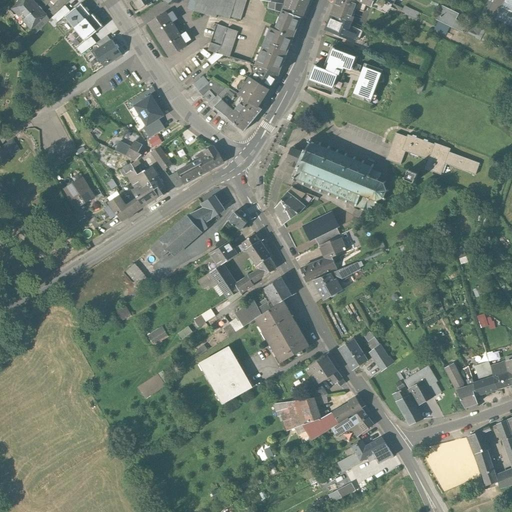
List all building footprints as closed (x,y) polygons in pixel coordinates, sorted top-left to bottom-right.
[(30,0),(20,0),(10,9),(29,30),(45,15),(30,0)] [(133,0),(139,10),(152,2),(151,1),(152,0),(133,0)] [(236,1),(233,0),(196,0),(196,1),(193,11),(216,18),(217,15),(230,19),(231,17),(236,1)] [(247,0),(235,0),(236,1),(231,17),(240,21),(247,0)] [(287,0),(283,10),(302,18),(309,0),(287,0)] [(358,2),(351,0),(338,0),(332,16),(340,19),(341,19),(351,23),(356,9),(363,12),(365,5),(358,2)] [(511,0),(496,0),(489,14),(511,26),(511,0)] [(283,4),(270,2),(269,9),(280,11),(283,4)] [(91,15),(81,3),(70,12),(64,17),(74,30),(91,15)] [(64,17),(70,12),(65,6),(52,18),(57,23),(64,17)] [(419,13),(405,6),(402,12),(416,19),(419,13)] [(450,10),(445,7),(438,21),(450,27),(451,28),(458,14),(450,10)] [(283,10),(273,34),(293,41),(302,18),(283,10)] [(166,13),(148,24),(159,40),(176,29),(172,23),(177,19),(173,12),(167,16),(166,13)] [(91,15),(74,30),(85,42),(91,37),(103,27),(93,14),(91,15)] [(45,15),(29,30),(34,35),(50,20),(45,15)] [(332,16),(326,31),(345,39),(345,38),(355,42),(359,33),(348,29),(351,23),(341,19),(340,19),(332,16)] [(450,27),(438,21),(435,29),(446,35),(450,27)] [(227,28),(216,25),(210,43),(221,47),(227,28)] [(238,32),(227,28),(221,47),(219,54),(231,58),(238,32)] [(176,29),(159,40),(170,57),(187,47),(185,44),(191,40),(186,33),(181,36),(176,29)] [(273,34),(269,32),(256,65),(260,67),(261,67),(280,74),(293,41),(273,34)] [(100,48),(111,40),(107,35),(96,43),(96,44),(100,48)] [(96,43),(91,37),(85,42),(77,48),(82,54),(96,44),(96,43)] [(122,54),(112,41),(95,52),(104,66),(122,54)] [(221,47),(210,43),(207,51),(219,54),(221,47)] [(358,57),(332,47),(324,68),(314,65),(308,80),(334,89),(342,68),(352,72),(358,57)] [(383,70),(365,64),(353,97),(371,103),(383,70)] [(261,67),(260,67),(251,78),(270,90),(280,74),(261,67)] [(204,77),(194,85),(199,91),(209,83),(204,77)] [(270,90),(251,78),(243,90),(242,87),(233,82),(229,89),(245,99),(259,108),(270,90)] [(226,87),(214,80),(209,83),(199,91),(198,92),(203,97),(210,91),(216,98),(226,87)] [(203,97),(209,104),(216,98),(210,91),(203,97)] [(163,116),(151,97),(135,107),(147,126),(159,119),(163,116)] [(235,111),(229,119),(244,131),(262,110),(259,108),(245,99),(235,111)] [(215,108),(229,119),(235,111),(222,101),(215,108)] [(165,129),(159,119),(147,126),(143,128),(150,139),(165,129)] [(434,144),(408,135),(407,137),(396,133),(386,159),(401,165),(406,152),(429,160),(425,169),(441,175),(445,164),(475,175),(479,164),(450,152),(451,149),(435,143),(434,144)] [(336,153),(329,150),(330,147),(329,146),(328,149),(321,146),(322,143),(320,143),(319,145),(311,142),(312,139),(311,139),(310,141),(308,141),(307,142),(309,143),(306,151),(304,150),(304,152),(305,152),(305,154),(295,149),(296,147),(294,147),(294,149),(292,148),(291,149),(293,150),(289,159),(287,159),(286,160),(288,161),(288,163),(289,164),(290,162),(292,163),(293,166),(295,167),(297,166),(297,165),(300,166),(299,167),(297,166),(297,168),(298,168),(295,176),(293,176),(293,177),(295,178),(293,181),(295,181),(296,179),(304,182),(303,185),(308,187),(309,184),(312,185),(311,188),(313,189),(314,186),(321,189),(320,192),(321,192),(322,190),(329,192),(328,195),(330,196),(331,193),(338,196),(337,199),(338,199),(339,197),(346,200),(345,202),(347,203),(348,200),(356,204),(355,206),(356,207),(356,206),(372,213),(376,204),(377,204),(377,201),(383,198),(385,200),(386,199),(384,197),(386,191),(389,192),(389,190),(386,190),(384,184),(386,182),(385,181),(383,183),(378,181),(381,173),(372,170),(374,165),(372,165),(371,167),(363,164),(364,161),(363,161),(362,163),(355,160),(356,158),(354,157),(353,160),(346,157),(347,154),(346,153),(345,156),(338,153),(339,151),(337,150),(336,153)] [(0,163),(3,166),(18,151),(11,141),(0,147),(0,163)] [(134,142),(131,147),(120,142),(115,151),(126,156),(127,155),(136,161),(142,155),(139,153),(142,146),(134,142)] [(218,153),(214,146),(196,157),(198,161),(201,167),(205,165),(208,171),(224,163),(218,153)] [(172,165),(159,147),(151,153),(164,171),(172,165)] [(198,161),(178,172),(184,184),(208,171),(205,165),(201,167),(198,161)] [(152,167),(138,176),(134,170),(126,175),(135,189),(142,184),(144,187),(150,183),(150,182),(158,177),(152,167)] [(414,181),(417,172),(407,169),(404,178),(414,181)] [(178,172),(168,178),(176,189),(184,184),(178,172)] [(163,185),(158,177),(150,182),(150,183),(154,189),(154,190),(158,197),(159,198),(167,193),(162,185),(163,185)] [(94,197),(82,179),(65,189),(77,208),(94,197)] [(150,183),(144,187),(142,184),(135,189),(131,191),(136,199),(142,207),(158,197),(154,190),(154,189),(150,183)] [(292,189),(288,193),(295,200),(295,199),(300,203),(305,195),(292,189)] [(295,200),(288,193),(281,201),(282,202),(275,210),(283,227),(298,216),(305,209),(299,204),(300,203),(295,199),(295,200)] [(215,196),(201,204),(204,208),(201,210),(208,221),(224,212),(215,196)] [(136,199),(126,206),(119,197),(109,204),(121,221),(128,216),(129,218),(133,215),(132,214),(142,207),(136,199)] [(201,210),(186,217),(180,222),(158,241),(170,254),(174,258),(202,235),(201,234),(207,229),(204,225),(208,221),(201,210)] [(332,212),(303,227),(311,241),(315,238),(319,246),(340,236),(341,235),(337,228),(339,227),(332,212)] [(248,223),(234,213),(228,221),(239,229),(241,231),(248,223)] [(115,214),(103,222),(108,230),(121,221),(115,214)] [(239,229),(228,221),(220,232),(225,236),(218,246),(219,248),(228,242),(228,243),(239,229)] [(255,234),(242,243),(247,250),(259,242),(260,242),(255,234)] [(340,236),(319,246),(326,259),(331,256),(332,258),(347,251),(346,249),(347,249),(346,247),(345,247),(340,236)] [(170,254),(158,241),(149,249),(160,262),(170,254)] [(228,242),(219,248),(210,253),(219,266),(228,260),(229,260),(238,255),(228,243),(228,242)] [(259,242),(247,250),(257,267),(269,258),(259,242)] [(339,260),(341,267),(358,261),(360,266),(361,265),(358,254),(339,260)] [(219,266),(199,280),(205,288),(216,280),(229,298),(240,291),(236,284),(228,271),(240,259),(238,255),(229,260),(219,266)] [(326,259),(301,269),(306,283),(337,270),(332,258),(331,256),(326,259)] [(269,258),(257,267),(260,270),(249,276),(253,284),(276,269),(269,258)] [(146,279),(133,264),(123,273),(136,288),(146,279)] [(331,274),(314,281),(324,299),(342,290),(336,279),(334,280),(331,274)] [(249,276),(236,284),(240,291),(241,293),(254,285),(253,284),(249,276)] [(292,296),(281,278),(265,288),(270,298),(267,300),(271,307),(283,301),(292,296)] [(283,301),(271,307),(255,318),(281,364),(310,348),(283,301)] [(121,318),(131,313),(126,305),(116,309),(121,318)] [(212,326),(218,333),(223,328),(231,321),(225,314),(212,326)] [(164,325),(147,333),(153,344),(169,336),(164,325)] [(189,325),(179,332),(183,338),(193,332),(189,325)] [(341,347),(339,348),(347,361),(362,352),(354,339),(341,347)] [(388,357),(378,342),(371,346),(374,350),(370,352),(383,372),(395,363),(393,362),(390,356),(388,357)] [(252,388),(229,347),(200,364),(222,405),(252,388)] [(362,352),(347,361),(353,370),(368,361),(362,352)] [(326,356),(310,366),(320,383),(337,372),(326,356)] [(507,362),(494,367),(493,364),(490,365),(491,368),(494,377),(509,372),(507,362)] [(475,384),(463,388),(458,372),(454,364),(445,369),(451,378),(467,411),(479,406),(475,396),(478,395),(475,384)] [(491,368),(475,373),(478,382),(494,377),(491,368)] [(138,383),(144,396),(172,383),(165,370),(138,383)] [(494,377),(498,389),(511,385),(509,372),(494,377)] [(478,382),(474,383),(475,384),(478,395),(498,389),(494,377),(478,382)] [(423,419),(410,395),(409,395),(402,382),(400,383),(401,386),(398,388),(400,391),(393,394),(411,425),(423,419)] [(427,388),(424,382),(410,389),(419,406),(442,393),(436,383),(427,388)] [(328,395),(301,400),(308,422),(322,418),(316,402),(329,399),(328,395)] [(363,409),(355,397),(348,401),(349,402),(332,412),(338,423),(348,417),(363,409)] [(374,424),(363,410),(349,420),(348,417),(338,423),(331,427),(334,433),(337,436),(340,434),(346,430),(351,427),(357,437),(374,424)] [(511,437),(506,421),(497,424),(505,447),(511,444),(511,437)] [(469,437),(476,457),(488,452),(490,451),(482,432),(469,437)] [(383,438),(366,446),(363,441),(353,446),(357,453),(338,463),(343,471),(362,461),(361,460),(387,447),(384,439),(383,438)] [(488,452),(476,457),(486,486),(498,482),(496,475),(488,452)] [(511,469),(496,475),(498,482),(500,487),(511,482),(511,469)] [(332,500),(356,491),(353,483),(328,492),(332,500)]
